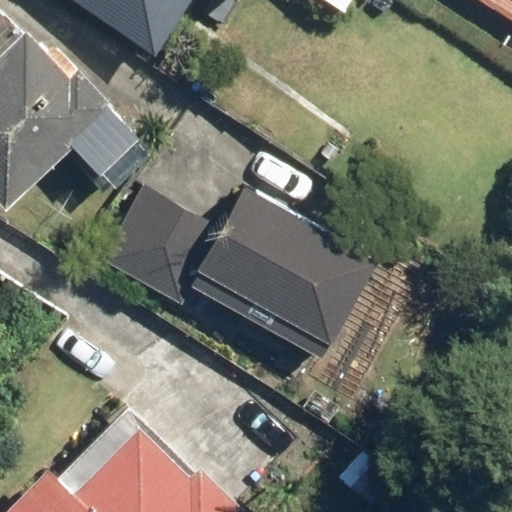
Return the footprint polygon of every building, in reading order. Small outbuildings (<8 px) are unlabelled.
[(84,0),(155,43),(181,0),(84,0)] [(348,0),(329,0),(342,9),(348,0)] [(511,0),(487,0),(511,16),(511,0)] [(0,50),(0,197),(5,203),(71,139),(98,166),(137,127),(110,100),(31,20),(0,50)] [(322,352),(374,253),(242,184),(190,283),(322,352)] [(176,297),(212,220),(141,187),(105,264),(176,297)] [(198,457),(189,466),(137,417),(73,484),(47,460),(0,508),(0,511),(245,511),(250,507),(198,457)] [(406,477),(367,511),(435,511),(437,510),(406,477)]
